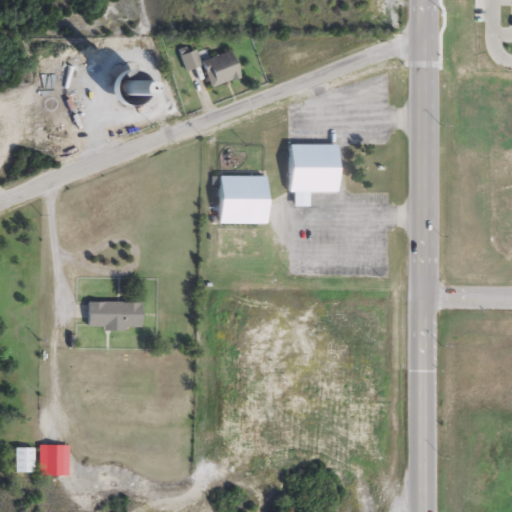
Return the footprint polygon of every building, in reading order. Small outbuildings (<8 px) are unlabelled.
[(240,80),(209,89),(203,68),(185,73),(180,58),(206,50),(209,60),(232,53),(240,80)] [(336,148),(336,194),(307,194),(307,208),(292,208),(292,194),(285,194),(285,147),(336,148)] [(215,179),(262,179),(262,225),(215,225),(215,179)] [(140,331),(86,331),(86,304),(140,304),(140,331)] [(39,447),(69,447),(69,477),(39,477),(39,447)] [(34,474),(12,474),(12,450),(34,450),(34,474)]
